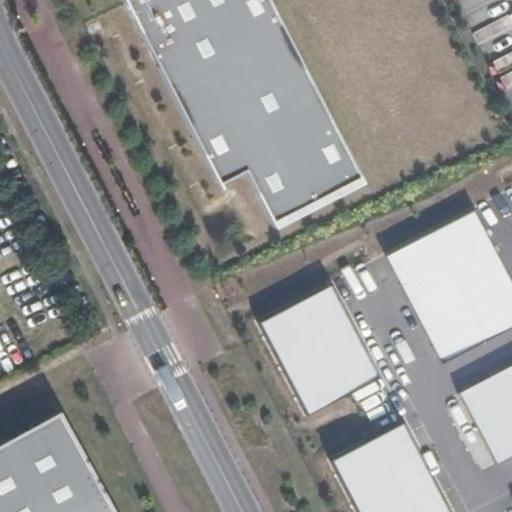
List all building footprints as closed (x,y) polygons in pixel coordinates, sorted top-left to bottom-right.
[(124,0),(216,174),(239,159),(268,210),(355,166),(268,0),(124,0)] [(386,251),(439,356),(511,316),(511,295),(464,209),(386,251)] [(333,295),(246,323),(304,439),(385,403),(333,295)] [(511,452),(511,358),(450,388),(488,464),(511,452)] [(110,511),(56,413),(0,443),(0,511),(110,511)] [(442,511),(399,426),(318,467),(343,511),(442,511)]
